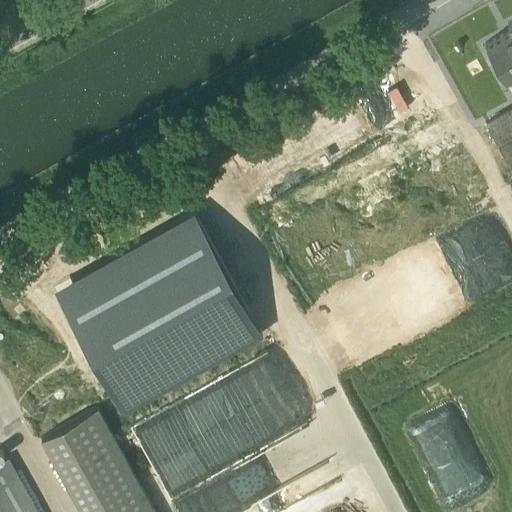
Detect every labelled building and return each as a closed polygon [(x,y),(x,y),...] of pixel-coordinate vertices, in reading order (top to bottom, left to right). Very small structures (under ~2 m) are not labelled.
[(511,28),(484,45),(503,82),(511,77),(511,28)] [(511,106),(484,122),(508,166),(511,163),(511,106)] [(192,213),(52,289),(119,414),(259,335),(192,213)] [(280,340),(128,418),(166,494),(170,492),(180,511),(271,511),(341,477),(329,454),(318,460),(299,423),(318,414),(280,340)] [(153,511),(94,408),(39,439),(80,511),(153,511)] [(38,511),(6,455),(0,458),(0,511),(38,511)]
